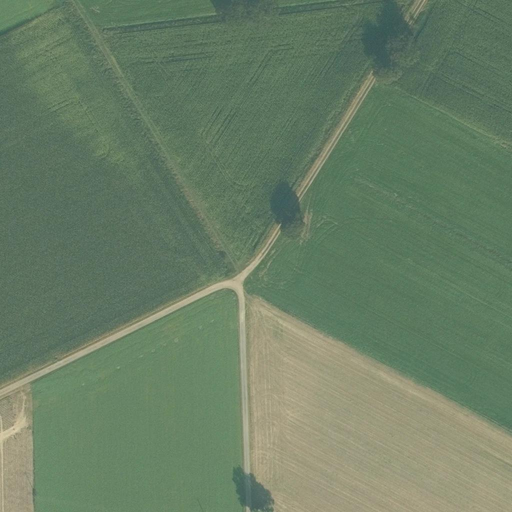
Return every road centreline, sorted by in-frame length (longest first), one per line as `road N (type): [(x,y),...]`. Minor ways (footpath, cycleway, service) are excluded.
road 1 (track): [(421,0),(258,259),(0,393)]
road 2 (track): [(249,511),(239,275)]
